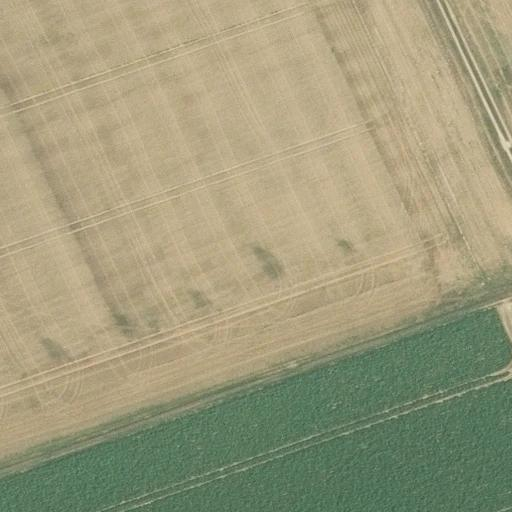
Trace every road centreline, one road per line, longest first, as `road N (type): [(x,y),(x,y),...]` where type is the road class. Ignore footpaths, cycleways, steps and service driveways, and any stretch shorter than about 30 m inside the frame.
road 1 (track): [(0,471),(511,295)]
road 2 (track): [(441,0),(511,149)]
